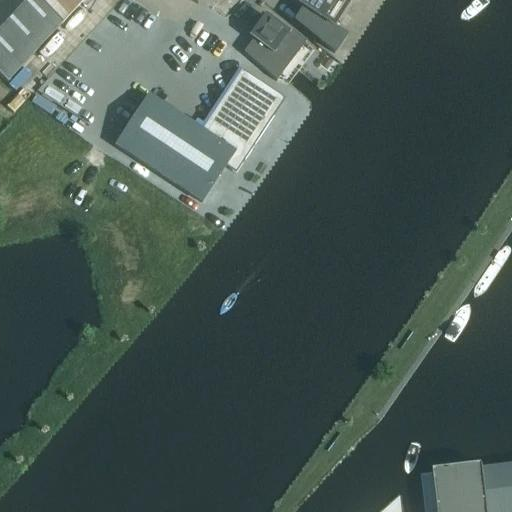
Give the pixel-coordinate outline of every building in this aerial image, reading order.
[(84,0),(0,0),(0,78),(6,84),(84,0)] [(284,0),(303,12),(297,23),(295,22),(294,25),(334,55),(344,38),(332,30),(351,0),(284,0)] [(280,61),(273,55),(283,41),(296,50),(303,41),(290,31),(288,33),(266,17),(250,38),(258,44),(248,57),(270,74),(280,61)] [(225,168),(235,175),(284,101),(241,72),(201,132),(148,97),(114,147),(201,204),(225,168)] [(54,89),(47,96),(63,110),(69,103),(54,89)] [(38,192),(0,202),(0,228),(1,231),(77,211),(71,188),(39,197),(38,192)] [(147,310),(130,224),(103,229),(120,315),(147,310)] [(511,511),(511,476),(424,489),(427,511),(511,511)]
